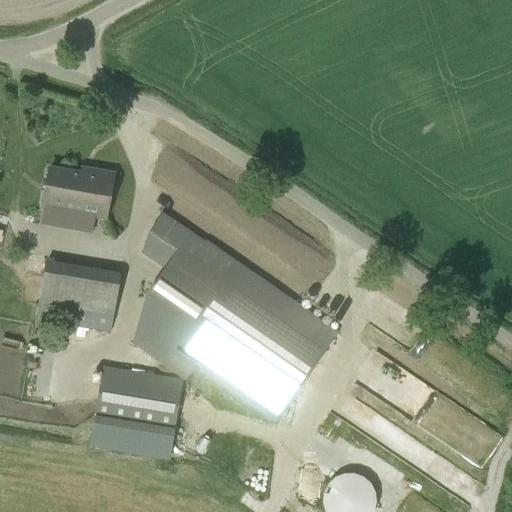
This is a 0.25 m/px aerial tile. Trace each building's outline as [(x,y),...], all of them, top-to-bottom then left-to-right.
[(90,168),(89,174),(48,167),(41,209),(105,220),(113,172),(90,168)] [(278,420),(279,420),(339,333),(164,215),(140,253),(135,277),(153,288),(142,306),(135,343),(168,365),(178,351),(196,363),(278,420)] [(120,273),(45,261),(35,320),(109,333),(120,273)] [(184,380),(104,364),(96,401),(33,390),(25,439),(169,463),(184,380)] [(334,476),(327,482),(323,490),(322,499),(323,508),(325,511),(373,511),(376,505),(376,496),(373,487),(368,480),(361,475),(352,472),(343,473),(334,476)]
